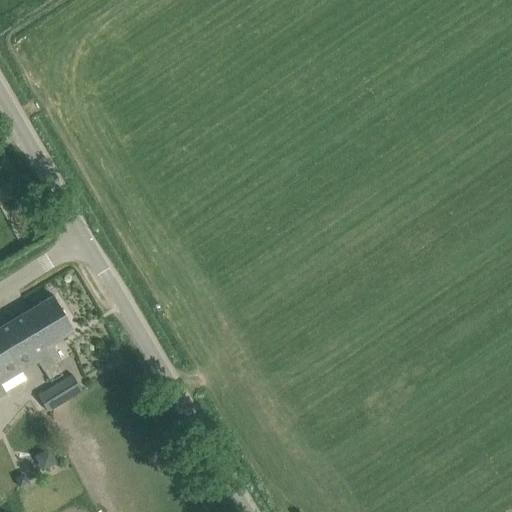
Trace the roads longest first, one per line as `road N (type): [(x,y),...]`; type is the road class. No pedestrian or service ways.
road 1 (unclassified): [(241,511),(88,241)]
road 2 (unclassified): [(88,241),(0,90)]
